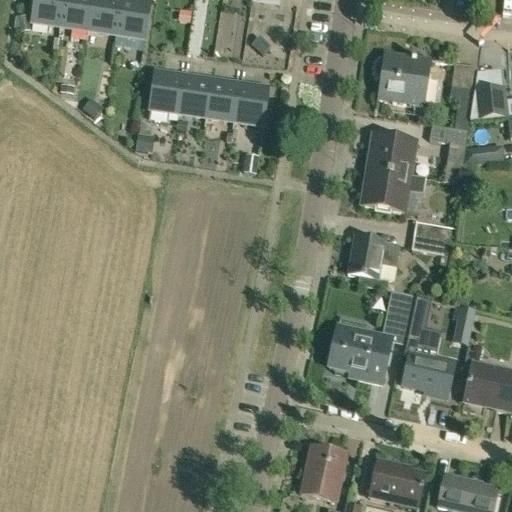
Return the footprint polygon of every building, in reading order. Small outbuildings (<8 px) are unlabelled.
[(35,0),(32,25),(60,29),(64,0),(35,0)] [(93,0),(64,0),(60,29),(88,33),(93,0)] [(93,0),(88,33),(116,37),(121,0),(93,0)] [(150,4),(124,0),(121,0),(116,37),(144,41),(150,4)] [(378,102),(426,109),(432,62),(384,55),(383,61),(378,65),(375,69),(375,74),(376,79),(380,84),(378,102)] [(449,100),(474,104),(475,95),(478,76),(479,71),(454,67),(449,100)] [(150,112),(178,117),(184,78),(156,74),(150,112)] [(212,82),(184,78),(178,117),(206,121),(212,82)] [(240,86),(212,82),(206,121),(234,125),(240,86)] [(268,90),(240,86),(234,125),(262,129),(268,90)] [(475,95),(471,123),(505,119),(502,92),(475,95)] [(467,146),(468,146),(469,136),(432,130),(430,143),(467,149),(467,146)] [(372,135),(366,172),(411,179),(412,177),(418,143),(372,135)] [(465,162),(485,160),(505,158),(503,143),(468,146),(467,146),(467,149),(465,162)] [(426,180),(412,177),(411,179),(366,172),(360,208),(405,216),(406,214),(420,217),(426,180)] [(414,238),(446,244),(453,245),(455,232),(416,226),(414,238)] [(446,244),(414,238),(411,253),(444,259),(446,244)] [(396,270),(400,248),(384,245),(384,244),(355,240),(349,278),(378,282),(380,267),(396,270)] [(387,318),(409,323),(414,300),(392,295),(387,318)] [(453,321),(458,322),(453,346),(468,349),(476,314),(456,309),(453,321)] [(328,370),(333,371),(333,373),(334,376),(342,378),(345,376),(345,374),(359,377),(358,382),(381,387),(388,358),(390,346),(392,341),(382,339),(371,336),(339,329),(337,328),(328,370)] [(446,402),(455,366),(432,361),(431,364),(409,359),(403,389),(431,395),(431,399),(446,402)] [(510,416),(511,406),(511,374),(471,366),(463,402),(492,408),(492,412),(510,416)] [(336,504),(346,456),(311,449),(301,496),(336,504)] [(418,507),(424,477),(408,473),(409,470),(376,463),(368,499),(392,505),(393,501),(418,507)] [(444,477),(437,509),(450,511),(492,511),(497,492),(482,489),(483,486),(444,477)]
